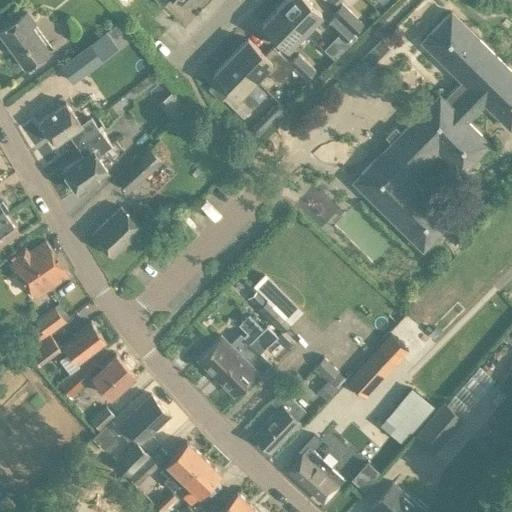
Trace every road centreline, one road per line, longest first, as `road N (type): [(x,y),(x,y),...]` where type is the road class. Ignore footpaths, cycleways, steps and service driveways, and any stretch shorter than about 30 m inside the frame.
road 1 (residential): [(305,511),(211,426),(124,324)]
road 2 (residential): [(124,324),(0,120)]
road 3 (residential): [(124,324),(259,191)]
